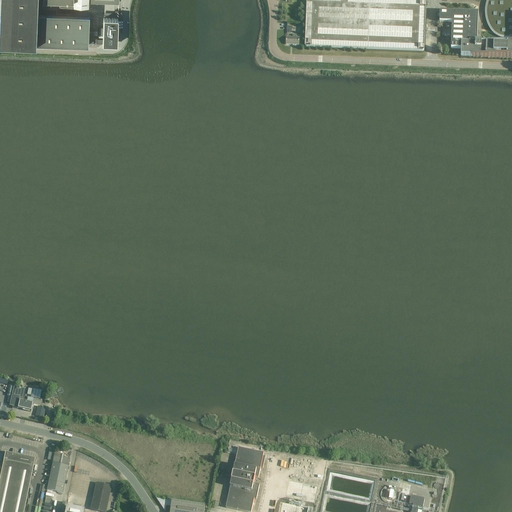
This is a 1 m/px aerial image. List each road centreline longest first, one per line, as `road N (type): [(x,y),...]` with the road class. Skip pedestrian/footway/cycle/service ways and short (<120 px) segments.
road 1 (unclassified): [(153,511),(98,450),(0,423)]
road 2 (unclassified): [(0,46),(118,49),(126,0)]
